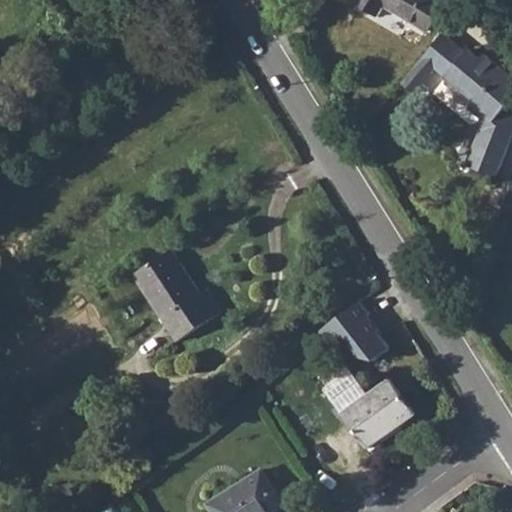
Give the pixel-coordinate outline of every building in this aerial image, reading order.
[(427,31),(444,2),(439,0),(360,0),(358,4),(378,16),(385,6),(427,31)] [(165,50),(144,24),(121,42),(142,68),(165,50)] [(445,39),(420,69),(432,79),(437,74),(447,83),(448,90),(456,96),(463,95),(477,108),(472,114),(486,126),(469,170),(498,182),(511,148),(511,119),(506,115),(511,108),(507,104),(511,98),(511,89),(510,88),(511,85),(511,81),(486,60),(482,64),(471,55),(468,58),(445,39)] [(201,293),(173,250),(135,275),(179,341),(223,312),(208,289),(201,293)] [(371,315),(361,301),(322,332),(332,345),(345,336),(361,358),(376,361),(391,349),(379,333),(381,331),(369,316),(371,315)] [(369,448),(416,414),(391,379),(370,395),(355,375),(329,394),(369,448)] [(3,399),(0,401),(0,440),(7,453),(25,443),(3,399)] [(275,511),(286,505),(263,469),(209,504),(214,511),(275,511)]
